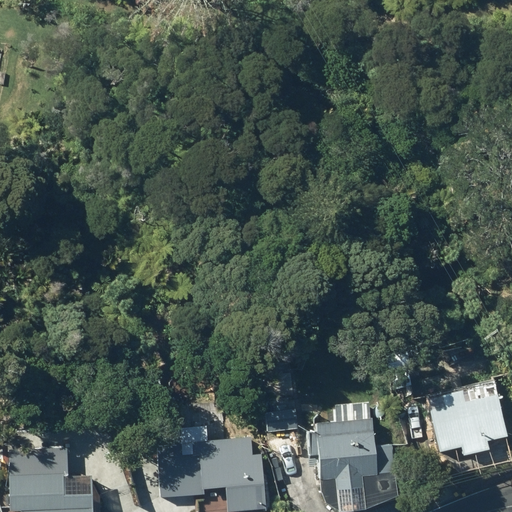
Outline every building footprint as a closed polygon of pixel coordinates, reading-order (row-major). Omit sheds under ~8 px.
[(19,47),(0,43),(0,70),(15,73),(19,47)] [(497,366),(504,361),(497,352),(490,357),(497,366)] [(503,434),(495,394),(472,399),(467,414),(430,422),(436,448),(459,444),(461,452),(486,446),(484,438),(503,434)] [(333,419),(312,420),(317,489),(321,500),(333,511),(339,511),(361,510),(394,494),(390,442),(370,444),(367,399),(331,402),(333,419)] [(213,496),(225,496),(226,508),(260,507),(259,450),(248,450),(248,434),(204,435),(204,423),(178,424),(179,452),(156,453),(155,495),(189,495),(189,486),(213,485),(213,496)] [(103,498),(128,490),(113,440),(88,447),(103,498)] [(16,498),(16,511),(88,511),(88,491),(59,492),(59,486),(28,487),(27,478),(15,478),(14,471),(2,471),(3,499),(16,498)]
